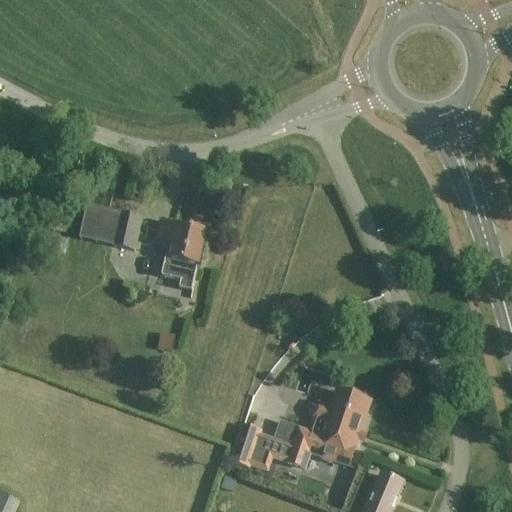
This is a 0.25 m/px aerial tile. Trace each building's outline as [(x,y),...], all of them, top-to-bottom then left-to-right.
[(142,219),(121,214),(114,247),(135,251),(142,219)] [(179,228),(162,224),(157,245),(169,248),(162,278),(183,283),(184,279),(195,282),(206,234),(179,228)] [(309,314),(295,297),(279,309),(293,326),(309,314)] [(241,425),(229,463),(250,470),(251,468),(269,474),(274,460),(288,465),(306,471),(311,455),(350,468),(356,449),(371,404),(356,399),(337,392),(332,410),(319,405),(313,409),(311,415),(314,421),(317,422),(313,435),(280,424),(275,440),(262,436),(263,432),(241,425)] [(391,511),(403,485),(382,477),(368,511),(391,511)] [(14,511),(19,503),(0,495),(0,511),(14,511)]
